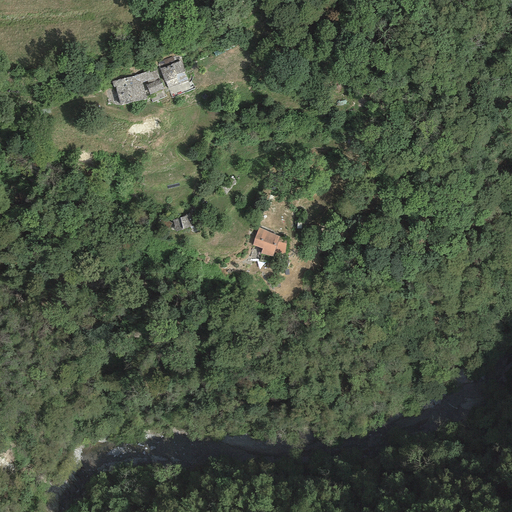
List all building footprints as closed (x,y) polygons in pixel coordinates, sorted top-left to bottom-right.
[(158,62),(160,69),(168,88),(188,81),(181,61),(174,64),(172,57),(158,62)] [(145,75),(149,73),(148,71),(112,82),(113,88),(115,87),(120,105),(151,98),(146,85),(148,84),(145,75)] [(149,73),(145,75),(148,84),(146,85),(151,98),(152,102),(166,97),(156,71),(149,73)] [(19,115),(11,116),(13,125),(21,124),(19,115)] [(237,181),(232,176),(218,190),(224,196),(231,189),(230,188),(237,181)] [(189,214),(172,220),(175,232),(196,225),(202,217),(195,209),(189,214)] [(280,237),(258,227),(252,245),(262,249),(261,254),(273,257),(274,253),(280,237)] [(287,238),(280,237),(274,253),(284,255),(287,238)]
